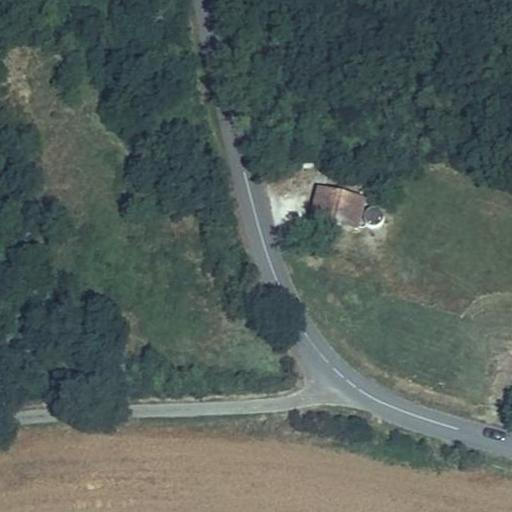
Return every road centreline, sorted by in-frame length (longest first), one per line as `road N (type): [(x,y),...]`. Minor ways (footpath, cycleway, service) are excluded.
road 1 (unclassified): [(204,0),(268,261),(316,351),(346,380)]
road 2 (unclassified): [(346,380),(285,403),(68,412),(0,423)]
road 3 (unclassified): [(346,380),(409,415),(511,445)]
